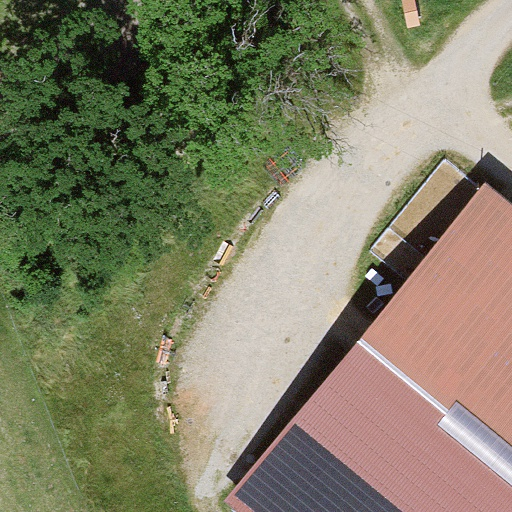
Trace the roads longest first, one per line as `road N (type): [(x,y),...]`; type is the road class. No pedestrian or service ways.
road 1 (track): [(192,0),(0,111)]
road 2 (residential): [(382,174),(511,20)]
